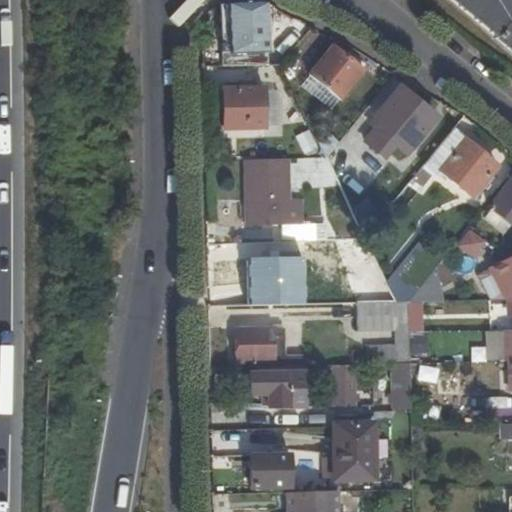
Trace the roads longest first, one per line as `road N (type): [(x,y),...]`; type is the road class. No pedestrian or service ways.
road 1 (primary): [(150,284),(164,35)]
road 2 (residential): [(182,511),(172,328),(150,284)]
road 3 (motorway): [(116,511),(150,284)]
road 4 (tertiary): [(401,22),(511,107)]
